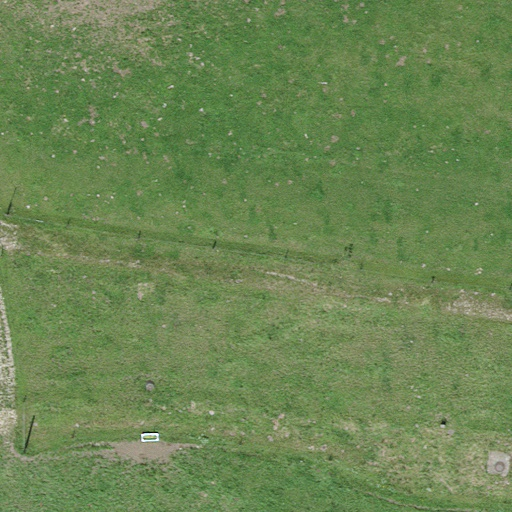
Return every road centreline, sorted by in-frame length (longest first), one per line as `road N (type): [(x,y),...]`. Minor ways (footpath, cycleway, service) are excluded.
road 1 (track): [(511,300),(100,233),(0,208)]
road 2 (track): [(511,423),(0,414)]
